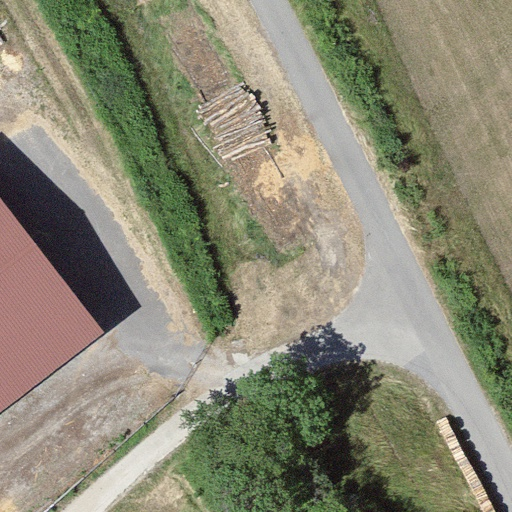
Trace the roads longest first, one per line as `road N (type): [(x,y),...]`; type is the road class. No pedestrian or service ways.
road 1 (unclassified): [(511,486),(272,0)]
road 2 (track): [(94,511),(217,395)]
